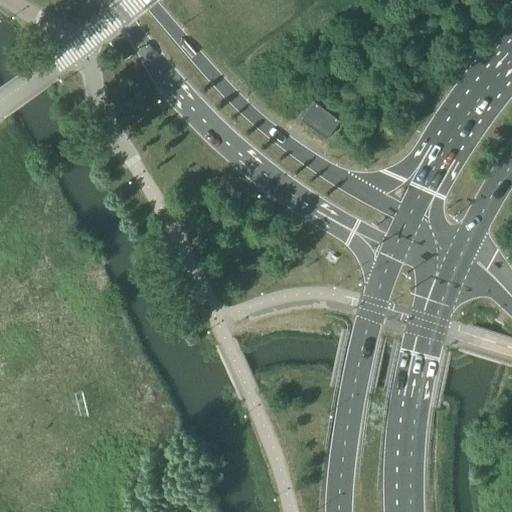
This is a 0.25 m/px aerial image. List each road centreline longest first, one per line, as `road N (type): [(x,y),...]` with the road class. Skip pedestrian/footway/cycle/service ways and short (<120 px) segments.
road 1 (tertiary): [(102,0),(205,123),(283,189),(392,252)]
road 2 (tertiary): [(353,187),(234,100),(147,0)]
road 3 (secondary): [(392,252),(351,393),(343,511)]
road 4 (secondary): [(405,511),(418,356),(451,259)]
road 5 (secondary): [(511,71),(439,168)]
